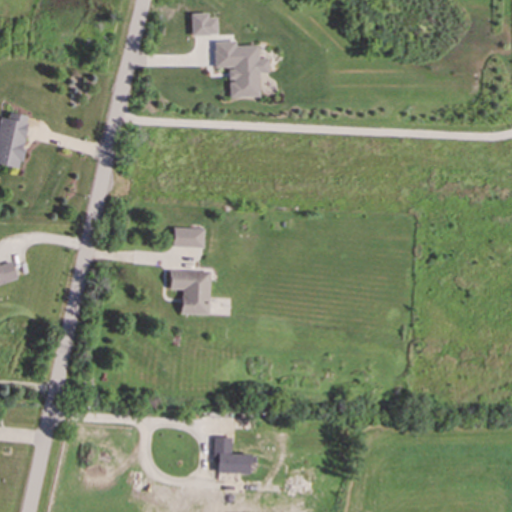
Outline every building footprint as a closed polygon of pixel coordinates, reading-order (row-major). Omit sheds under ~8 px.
[(217,35),(217,18),(208,18),(208,14),(190,14),(191,36),(217,35)] [(229,98),(259,97),(258,74),(268,73),(268,58),(258,59),(257,46),(235,46),(235,42),(213,42),(214,68),(228,68),(228,82),(229,98)] [(0,165),(19,169),(28,117),(9,114),(8,120),(0,118),(0,165)] [(171,248),(203,248),(203,229),(172,228),(171,248)] [(11,262),(0,265),(0,282),(16,278),(11,262)] [(209,272),(169,271),(168,290),(181,290),(180,314),(208,315),(209,272)] [(232,439),(213,438),(213,463),(217,463),(216,474),(249,474),(250,454),(231,454),(232,439)]
